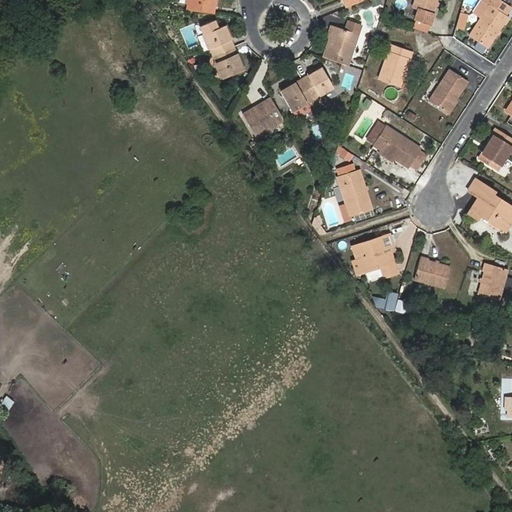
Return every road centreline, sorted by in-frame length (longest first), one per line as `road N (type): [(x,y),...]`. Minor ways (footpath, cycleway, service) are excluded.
road 1 (unknown): [(144,0),(511,483)]
road 2 (residential): [(511,62),(427,193),(433,202)]
road 3 (residential): [(248,0),(254,34),(264,46),(289,51),(305,39),(307,23),(293,0)]
